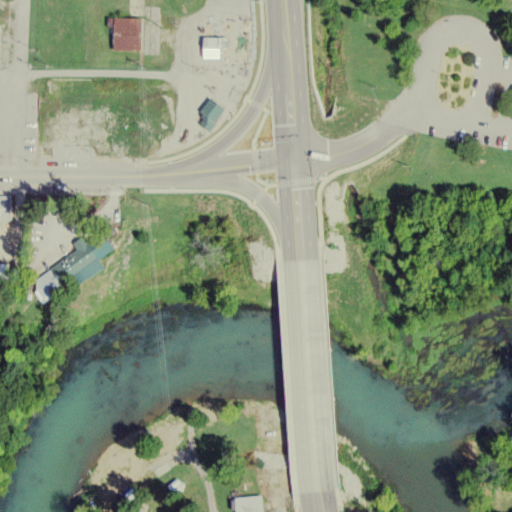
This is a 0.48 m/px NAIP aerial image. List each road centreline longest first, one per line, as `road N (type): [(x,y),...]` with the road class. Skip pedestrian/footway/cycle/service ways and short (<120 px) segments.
road 1 (secondary): [(0,177),(155,175),(294,158)]
road 2 (primary): [(316,489),(301,257)]
road 3 (primary): [(287,18),(276,68),(247,118),(165,174)]
road 4 (residential): [(19,178),(22,0)]
road 5 (primary): [(294,158),(286,0)]
road 6 (primary): [(193,171),(230,177),(259,193),(278,211),(301,257)]
